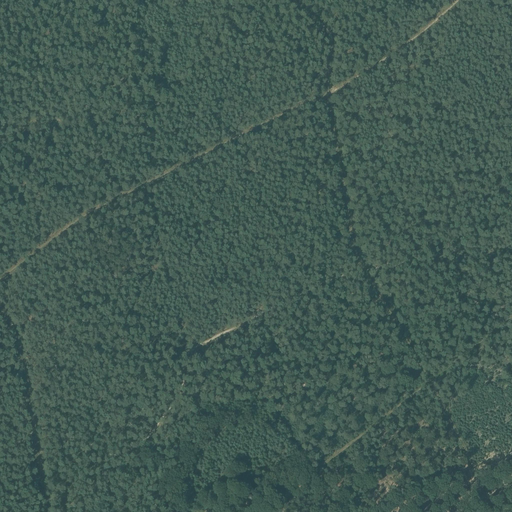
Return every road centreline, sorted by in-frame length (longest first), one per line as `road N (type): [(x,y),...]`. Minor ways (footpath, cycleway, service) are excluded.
road 1 (track): [(457,0),(332,88),(100,207),(0,275)]
road 2 (track): [(511,316),(273,511)]
